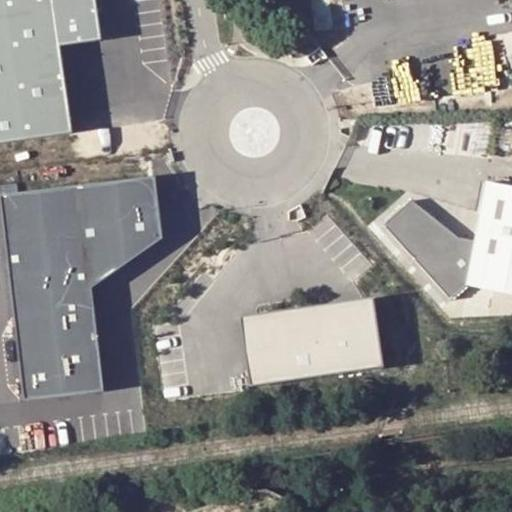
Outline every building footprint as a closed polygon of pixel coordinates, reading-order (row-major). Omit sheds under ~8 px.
[(93,0),(0,0),(0,144),(71,134),(58,47),(100,41),(95,7),(93,0)] [(493,36),(369,54),(373,80),(377,107),(501,89),(493,36)] [(154,185),(1,202),(23,405),(103,393),(89,290),(162,245),(154,185)] [(414,199),(386,224),(453,300),(469,286),(511,294),(511,191),(488,187),(483,212),(476,246),(459,245),(414,199)] [(375,299),(257,315),(267,385),(385,368),(375,299)] [(267,385),(257,315),(241,318),(251,387),(267,385)] [(14,405),(0,405),(0,422),(14,423),(14,405)]
